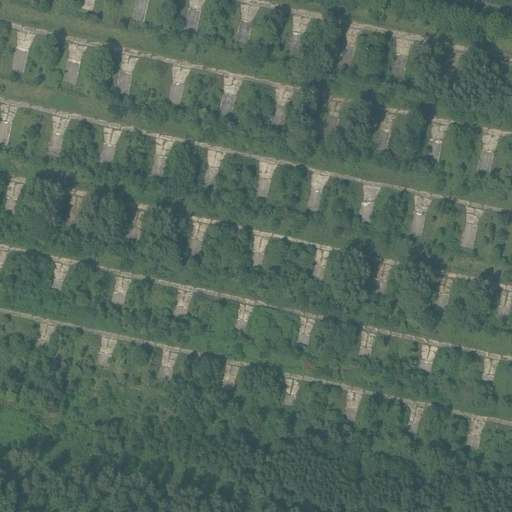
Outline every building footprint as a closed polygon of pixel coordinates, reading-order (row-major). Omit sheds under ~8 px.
[(81,0),(80,8),(94,10),(95,0),(81,0)] [(134,0),(131,18),(144,22),(149,0),(134,0)] [(188,6),(183,30),(197,33),(202,8),(188,6)] [(241,17),(235,41),(248,44),(254,21),(241,17)] [(285,52),(299,57),(306,34),(292,30),(285,52)] [(344,40),(338,64),(352,67),(357,44),(344,40)] [(11,69),(25,72),(30,47),(15,45),(11,69)] [(390,76),(403,79),(409,54),(396,51),(390,76)] [(80,84),(84,59),(67,56),(64,81),(80,84)] [(114,92),(128,95),(134,71),(120,67),(114,92)] [(182,106),(185,81),(170,79),(168,104),(182,106)] [(233,118),(236,92),(222,90),(218,116),(233,118)] [(283,130),(289,105),(275,102),(269,126),(283,130)] [(321,138),(335,142),(341,117),(327,113),(321,138)] [(0,143),(10,145),(12,120),(0,119),(0,143)] [(378,125),(374,150),(388,152),(391,127),(378,125)] [(59,157),(66,132),(51,129),(45,154),(59,157)] [(439,163),(444,140),(431,136),(425,160),(439,163)] [(99,168),(113,169),(116,142),(101,141),(99,168)] [(490,176),(496,151),(483,148),(476,172),(490,176)] [(149,176),(164,180),(170,155),(155,152),(149,176)] [(205,165),(202,188),(217,190),(220,166),(205,165)] [(267,201),(273,179),(259,175),(253,198),(267,201)] [(318,214),(324,190),(311,187),(305,211),(318,214)] [(6,196),(1,213),(15,217),(20,200),(6,196)] [(371,224),(376,201),(362,198),(357,221),(371,224)] [(68,208),(62,224),(76,229),(82,214),(68,208)] [(422,237),(428,213),(414,210),(409,234),(422,237)] [(473,250),(480,225),(466,221),(459,246),(473,250)] [(140,242),(142,224),(128,222),(126,241),(140,242)] [(201,256),(204,238),(189,236),(187,255),(201,256)] [(252,249),(248,268),(262,270),(266,252),(252,249)] [(312,263),(310,282),(323,283),(325,265),(312,263)] [(49,289),(63,292),(66,280),(52,276),(49,289)] [(111,303),(125,306),(128,293),(113,290),(111,303)] [(432,308),(446,312),(450,294),(437,291),(432,308)] [(173,317),(187,319),(189,306),(175,304),(173,317)] [(511,306),(499,304),(494,323),(508,326),(511,310),(511,306)] [(236,317),(233,330),(247,333),(250,320),(236,317)] [(298,331),(295,344),(309,347),(311,334),(298,331)] [(47,351),(50,341),(38,337),(35,347),(47,351)] [(359,344),(356,357),(370,361),(373,348),(359,344)] [(111,366),(112,353),(98,351),(96,365),(111,366)] [(418,371),(432,374),(435,361),(421,358),(418,371)] [(159,378),(172,380),(174,367),(160,365),(159,378)] [(481,386),(495,386),(495,374),(481,373),(481,386)] [(223,378),(219,390),(233,394),(237,382),(223,378)] [(295,408),(298,395),(284,392),(281,404),(295,408)] [(345,406),(342,419),(356,422),(359,409),(345,406)] [(404,433),(418,436),(420,422),(406,420),(404,433)] [(465,446),(480,449),(482,436),(468,433),(465,446)]
